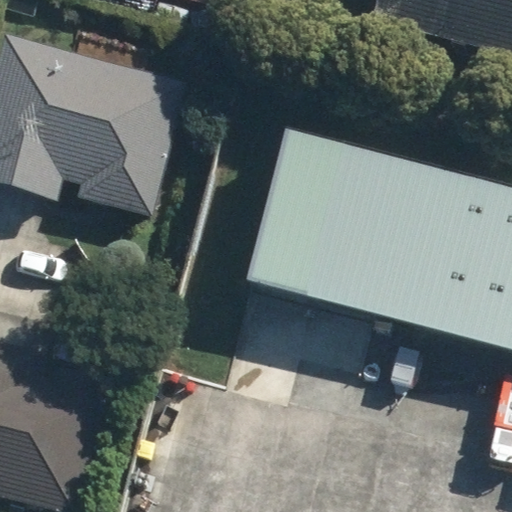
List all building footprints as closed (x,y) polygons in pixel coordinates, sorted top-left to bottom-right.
[(217,0),(157,0),(214,15),(217,0)] [(511,0),(380,0),(371,37),(511,71),(511,0)] [(0,194),(54,209),(60,186),(78,191),(72,213),(145,233),(182,94),(4,46),(0,62),(0,194)] [(511,194),(338,155),(299,327),(511,375),(511,194)] [(78,511),(110,380),(0,352),(0,508),(15,511),(78,511)]
